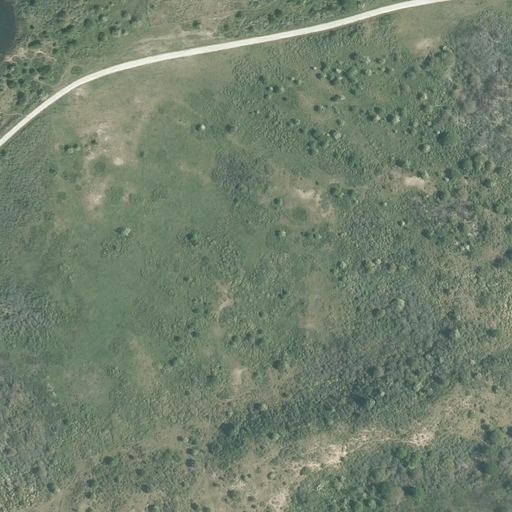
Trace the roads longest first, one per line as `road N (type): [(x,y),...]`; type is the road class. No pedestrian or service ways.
road 1 (track): [(420,0),(87,81),(47,99),(0,144)]
road 2 (unknown): [(0,128),(74,61),(124,57),(149,42),(237,34),(282,0)]
